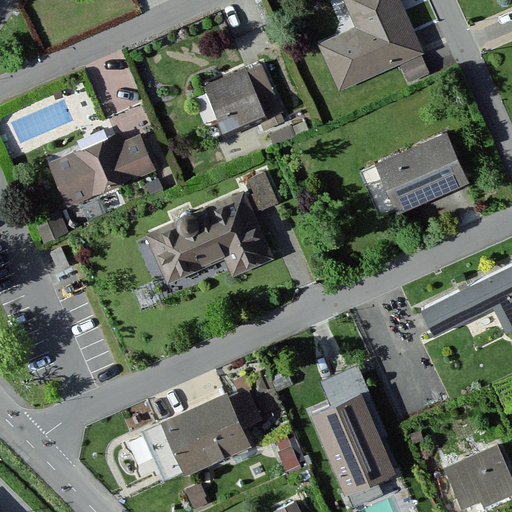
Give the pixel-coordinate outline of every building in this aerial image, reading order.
[(399,0),(344,0),(357,29),(318,45),(338,90),(400,63),(420,54),(422,53),(399,0)] [(420,54),(400,63),(408,81),(428,72),(420,54)] [(245,71),(204,87),(223,133),(263,117),(245,71)] [(118,137),(50,165),(67,207),(154,172),(139,135),(120,143),(118,137)] [(447,136),(378,165),(398,213),(467,183),(447,136)] [(264,173),(250,179),(261,209),(276,203),(264,173)] [(243,194),(148,235),(168,281),(225,257),(232,274),(271,257),(243,194)] [(38,228),(43,240),(67,230),(61,218),(38,228)] [(68,266),(61,247),(49,252),(57,271),(68,266)] [(511,264),(422,307),(435,335),(494,306),(506,332),(511,329),(511,264)] [(238,391),(162,423),(184,473),(249,446),(241,427),(262,418),(245,376),(233,381),(238,391)] [(360,396),(312,415),(345,494),(392,475),(360,396)] [(423,440),(420,431),(410,434),(413,443),(423,440)] [(287,436),(277,440),(281,451),(278,452),(286,470),(299,465),(287,436)] [(511,480),(498,447),(446,469),(463,508),(480,501),(482,506),(511,493),(511,480)] [(199,484),(186,490),(193,508),(206,502),(199,484)] [(299,511),(294,501),(275,510),(275,511),(299,511)]
